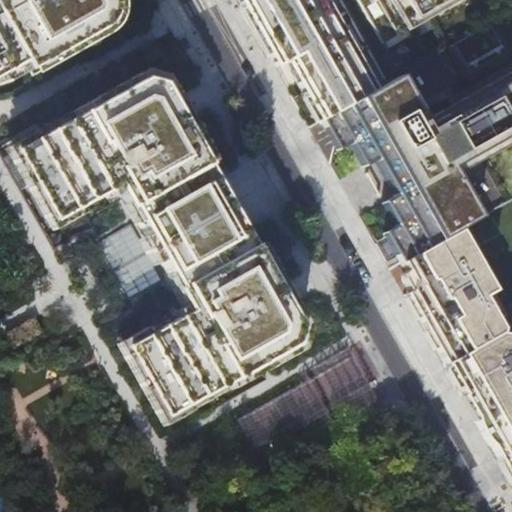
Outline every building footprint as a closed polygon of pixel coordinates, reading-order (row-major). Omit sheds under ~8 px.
[(0,0),(0,83),(12,76),(16,82),(89,47),(106,30),(112,14),(110,0),(0,0)] [(236,0),(241,9),(258,39),(275,69),(287,62),(299,56),(312,78),(299,85),(320,122),(345,108),(372,92),(320,0),(236,0)] [(354,0),(379,43),(413,24),(415,28),(463,0),(354,0)] [(511,12),(399,77),(372,92),(345,108),(362,136),(375,130),(378,136),(373,138),(388,163),(383,167),(394,186),(399,184),(429,237),(433,235),(437,242),(441,240),(511,200),(511,12)] [(413,24),(379,43),(383,50),(416,31),(415,28),(413,24)] [(287,62),(299,85),(312,78),(299,56),(287,62)] [(0,146),(0,153),(44,233),(105,200),(171,317),(108,348),(156,433),(292,354),(299,330),(156,80),(154,79),(128,71),(0,146)] [(362,136),(345,108),(320,122),(337,152),(349,145),(362,168),(374,161),(396,200),(384,206),(397,230),(385,236),(400,263),(437,242),(433,235),(429,237),(399,184),(394,186),(383,167),(388,163),(373,138),(378,136),(375,130),(362,136)] [(441,240),(437,242),(400,263),(405,271),(415,289),(408,292),(407,293),(413,302),(448,364),(495,337),(441,240)] [(415,289),(405,271),(405,272),(403,273),(401,275),(401,279),(408,292),(415,289)] [(500,338),(445,370),(487,444),(511,430),(511,332),(508,335),(507,340),(500,338)] [(448,364),(443,367),(445,370),(500,338),(495,337),(448,364)] [(351,360),(232,425),(256,472),(378,409),(351,360)] [(511,430),(487,444),(499,465),(511,488),(511,430)]
